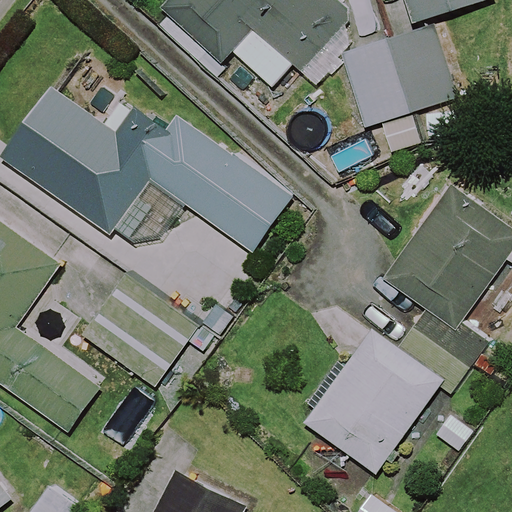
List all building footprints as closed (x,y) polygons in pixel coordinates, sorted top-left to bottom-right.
[(235,54),(277,92),(296,70),(303,76),(357,16),(338,0),(177,0),(168,11),(227,64),(235,54)] [(407,0),(415,28),(439,21),(498,5),(497,0),(407,0)] [(439,21),(415,28),(337,49),(358,127),(460,100),(439,21)] [(187,204),(256,253),(295,199),(177,114),(163,133),(106,92),(90,115),(58,92),(8,161),(123,242),(164,236),(187,204)] [(511,259),(511,225),(458,188),(392,284),(462,332),(511,259)] [(63,270),(0,223),(0,380),(74,435),(110,386),(24,323),(63,270)] [(194,339),(125,290),(90,339),(159,388),(194,339)] [(447,383),(377,332),(310,424),(380,475),(447,383)] [(100,511),(49,476),(23,511),(100,511)] [(249,511),(250,511),(182,476),(162,511),(249,511)] [(0,511),(16,500),(0,480),(0,511)] [(397,511),(375,495),(361,511),(397,511)]
